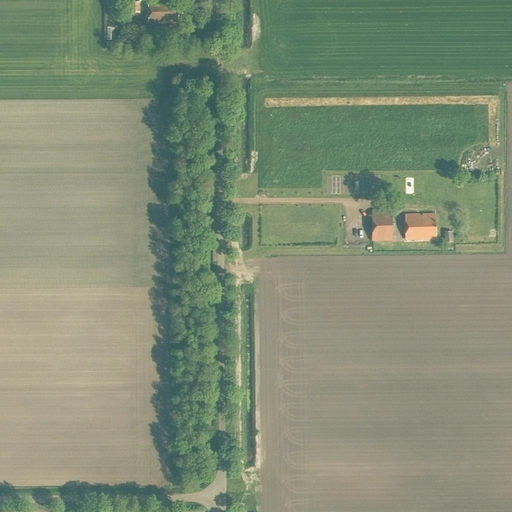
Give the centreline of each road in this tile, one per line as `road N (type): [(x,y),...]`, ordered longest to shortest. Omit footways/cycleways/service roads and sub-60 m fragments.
road 1 (unclassified): [(219,0),(221,500)]
road 2 (unclassified): [(221,500),(0,501)]
